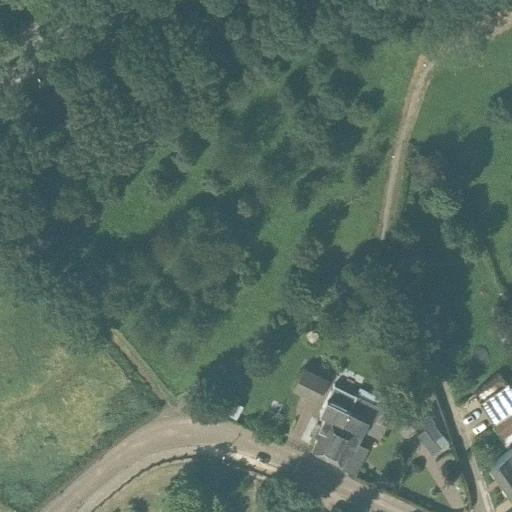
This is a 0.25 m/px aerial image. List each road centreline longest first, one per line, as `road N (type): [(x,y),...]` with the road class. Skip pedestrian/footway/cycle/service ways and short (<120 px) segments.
road 1 (unclassified): [(59,511),(117,460),(172,432),(256,447),(396,511)]
road 2 (tertiary): [(0,74),(155,0)]
